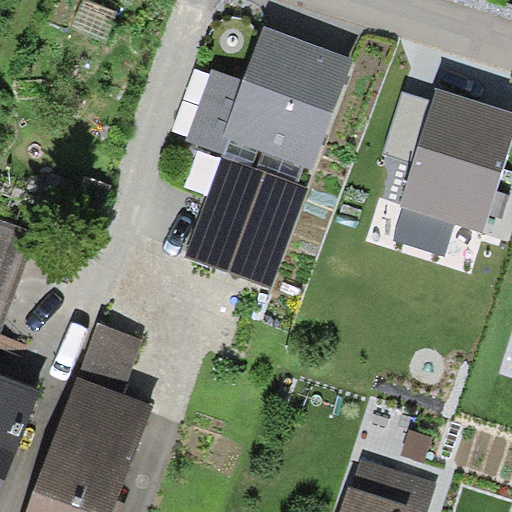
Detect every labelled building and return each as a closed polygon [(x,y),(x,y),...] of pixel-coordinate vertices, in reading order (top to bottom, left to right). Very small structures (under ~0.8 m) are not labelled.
[(291,40),(264,31),(245,83),(213,71),(186,143),(225,158),(231,144),(314,174),(354,63),(291,40)] [(511,147),(511,115),(438,91),(399,207),(483,235),(511,147)] [(222,158),(185,259),(272,291),(309,190),(222,158)] [(0,315),(32,233),(0,220),(0,315)] [(78,384),(122,400),(143,342),(98,326),(78,384)] [(0,501),(40,394),(0,379),(0,501)] [(511,383),(502,414),(511,417),(511,383)] [(122,400),(78,384),(30,511),(116,511),(153,411),(122,400)] [(360,462),(350,493),(407,511),(406,511),(428,511),(437,486),(360,462)] [(406,511),(407,511),(350,493),(344,511),(406,511)]
